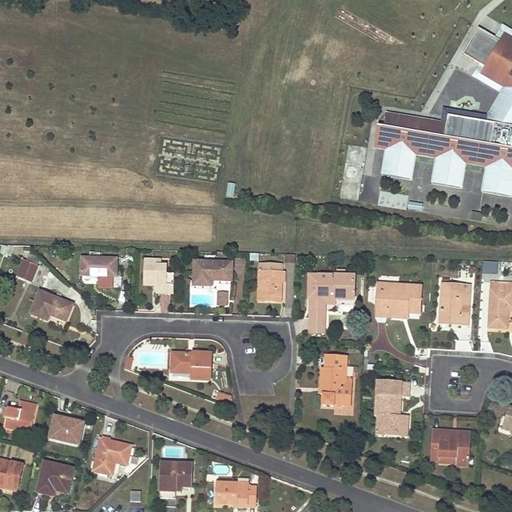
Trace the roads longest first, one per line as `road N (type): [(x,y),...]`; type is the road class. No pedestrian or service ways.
road 1 (residential): [(369,501),(129,410)]
road 2 (residential): [(226,327),(279,335),(279,373),(250,377),(240,369),(231,333)]
road 3 (track): [(498,0),(482,13),(425,110)]
road 4 (residential): [(487,365),(452,361),(439,375),(446,404),(469,405),(480,390)]
